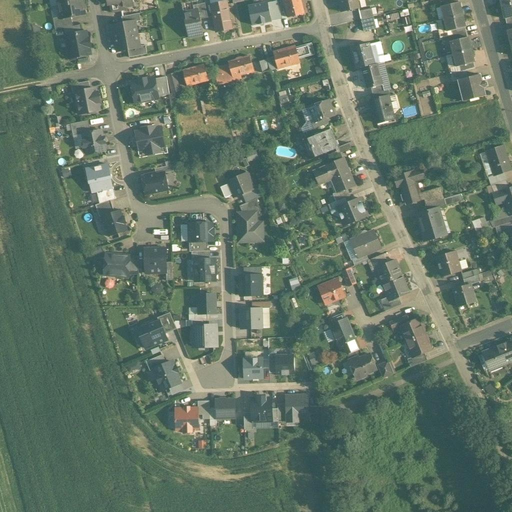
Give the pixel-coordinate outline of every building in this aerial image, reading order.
[(107,0),(108,4),(110,4),(111,10),(112,13),(120,11),(119,8),(133,5),(132,0),(107,0)] [(255,0),(246,2),(250,26),(275,21),(270,0),(255,0)] [(300,0),(283,0),(288,18),(304,14),(300,0)] [(357,0),(339,0),(342,13),(359,9),(357,0)] [(84,1),(59,6),(61,17),(62,19),(71,18),(85,15),(83,5),(84,5),(84,1)] [(211,2),(205,3),(208,18),(213,17),(211,5),(212,5),(211,2)] [(212,5),(211,5),(213,17),(216,32),(232,29),(227,2),(212,5)] [(205,3),(193,6),(194,12),(198,11),(199,20),(208,18),(205,3)] [(445,6),(441,7),(441,8),(442,8),(444,19),(445,19),(463,15),(460,3),(459,3),(445,6)] [(511,4),(502,7),(505,19),(506,19),(511,17),(511,4)] [(377,8),(371,9),(373,17),(379,16),(377,8)] [(371,9),(359,12),(361,20),(362,20),(373,17),(371,9)] [(194,12),(183,14),(188,38),(203,35),(199,20),(198,11),(194,12)] [(139,14),(122,17),(123,24),(135,22),(141,21),(139,14)] [(463,15),(445,19),(447,31),(447,32),(451,31),(465,28),(466,28),(466,27),(463,15)] [(71,18),(62,19),(61,17),(53,19),(56,30),(64,29),(64,28),(73,27),(71,18)] [(373,17),(362,20),(364,32),(376,29),(373,17)] [(444,19),(437,21),(440,34),(447,32),(447,31),(445,19),(444,19)] [(123,24),(113,26),(114,32),(115,39),(137,34),(135,22),(123,24)] [(73,27),(64,28),(64,29),(66,36),(83,32),(82,25),(73,27)] [(465,28),(451,31),(452,36),(466,33),(465,28)] [(83,32),(66,36),(69,54),(67,56),(68,59),(70,61),(74,60),(75,58),(77,57),(89,55),(91,55),(89,47),(91,47),(90,39),(88,39),(86,32),(83,32)] [(466,33),(452,36),(453,41),(468,38),(466,33)] [(137,34),(115,39),(118,52),(128,50),(140,48),(140,47),(137,34)] [(453,41),(450,42),(450,43),(451,43),(454,55),(471,50),(468,38),(469,38),(468,38),(453,41)] [(375,65),(377,64),(385,62),(380,42),(370,45),(375,65)] [(312,43),(297,46),(299,57),(315,54),(312,43)] [(369,43),(351,48),(356,69),(362,68),(375,65),(370,45),(369,43)] [(146,46),(140,47),(140,48),(128,50),(129,58),(147,54),(146,46)] [(295,47),(274,53),(275,57),(278,69),(286,67),(300,63),(295,47)] [(471,50),(454,55),(457,67),(456,67),(460,67),(474,63),(474,62),(471,50)] [(89,55),(77,57),(78,65),(90,62),(89,55)] [(457,67),(454,55),(446,56),(451,74),(461,72),(460,67),(456,67),(457,67)] [(250,56),(228,62),(229,64),(221,66),(226,83),(234,81),(233,78),(254,72),(250,56)] [(275,57),(267,59),(270,71),(278,69),(275,57)] [(267,59),(259,62),(263,73),(270,71),(267,59)] [(460,67),(461,72),(465,71),(475,68),(474,63),(460,67)] [(377,64),(362,68),(368,89),(371,88),(383,85),(377,64)] [(204,65),(183,71),(187,87),(209,81),(204,65)] [(221,66),(213,69),(218,86),(226,83),(221,66)] [(278,69),(270,71),(272,77),(288,73),(286,67),(278,69)] [(461,72),(451,74),(453,82),(459,81),(458,81),(467,78),(465,71),(461,72)] [(175,73),(167,75),(172,94),(180,92),(175,73)] [(467,78),(458,81),(459,81),(464,102),(486,96),(483,88),(487,87),(485,82),(482,83),(480,75),(467,78)] [(140,81),(131,83),(135,103),(159,99),(155,78),(147,80),(146,79),(140,80),(140,81)] [(89,82),(71,85),(73,94),(76,93),(91,90),(89,82)] [(383,85),(371,88),(371,89),(373,94),(384,91),(383,85)] [(91,90),(76,93),(78,103),(77,103),(79,115),(89,113),(90,115),(97,113),(97,111),(100,111),(98,103),(100,102),(98,93),(96,93),(95,89),(91,90)] [(384,91),(373,94),(374,100),(388,96),(391,96),(387,90),(384,91)] [(279,92),(281,103),(288,101),(287,91),(279,92)] [(391,96),(388,96),(393,115),(398,109),(395,95),(391,96)] [(374,100),(372,101),(376,115),(375,116),(377,124),(394,119),(394,117),(393,115),(388,96),(374,100)] [(329,101),(309,108),(315,123),(327,119),(335,116),(329,101)] [(303,110),(308,125),(312,124),(315,123),(309,108),(303,110)] [(315,123),(312,124),(314,129),(329,124),(327,119),(315,123)] [(88,121),(71,124),(73,136),(83,134),(91,133),(88,121)] [(154,127),(142,129),(143,131),(137,133),(140,151),(147,150),(148,155),(159,153),(158,148),(165,146),(161,128),(155,129),(154,127)] [(331,130),(305,141),(313,159),(338,148),(331,130)] [(91,133),(83,134),(84,142),(82,142),(84,148),(86,148),(87,155),(105,151),(104,144),(106,144),(105,138),(103,138),(101,131),(91,133)] [(338,148),(340,153),(351,149),(349,143),(338,148)] [(504,146),(486,152),(494,176),(503,173),(511,170),(504,146)] [(494,176),(486,152),(480,154),(488,178),(493,176),(494,176)] [(343,159),(326,166),(327,167),(331,176),(332,179),(337,192),(338,193),(346,189),(354,186),(343,159)] [(108,164),(103,166),(86,169),(92,193),(97,191),(113,188),(110,179),(111,179),(108,164)] [(173,165),(155,169),(156,175),(165,173),(165,174),(174,172),(173,165)] [(327,167),(314,172),(318,182),(331,176),(327,167)] [(422,170),(395,177),(398,187),(401,186),(406,205),(425,199),(423,193),(417,195),(413,183),(424,179),(422,170)] [(156,175),(142,178),(146,194),(168,190),(165,174),(165,173),(156,175)] [(247,173),(227,182),(234,198),(251,191),(254,190),(247,173)] [(503,173),(494,176),(493,176),(488,178),(490,183),(491,186),(506,181),(503,173)] [(331,176),(318,182),(319,185),(332,179),(331,176)] [(506,181),(491,186),(493,192),(502,190),(502,191),(508,188),(506,181)] [(251,191),(255,200),(256,199),(263,196),(260,187),(254,190),(251,191)] [(511,187),(508,188),(502,191),(502,190),(493,192),(494,195),(497,205),(506,202),(508,208),(511,216),(511,215),(511,187)] [(97,191),(100,204),(111,201),(116,199),(113,188),(97,191)] [(441,188),(423,193),(425,199),(427,205),(444,199),(441,188)] [(346,189),(338,193),(337,192),(333,194),(336,202),(345,198),(349,196),(350,196),(346,189)] [(461,194),(444,199),(446,206),(464,201),(461,194)] [(333,210),(330,211),(332,215),(341,219),(344,226),(351,223),(354,224),(355,221),(367,216),(360,198),(347,204),(333,210)] [(336,202),(331,204),(333,210),(347,204),(345,198),(336,202)] [(256,213),(256,214),(261,211),(256,199),(255,200),(240,206),(243,214),(256,213)] [(444,199),(427,205),(429,211),(439,208),(446,206),(444,199)] [(100,204),(96,206),(100,218),(102,217),(102,216),(115,212),(111,201),(100,204)] [(429,211),(417,215),(425,242),(444,236),(442,228),(439,218),(441,217),(439,208),(429,211)] [(508,208),(494,212),(493,222),(508,217),(511,216),(508,208)] [(115,212),(102,216),(102,217),(104,223),(103,224),(105,231),(107,230),(109,237),(128,231),(125,224),(127,224),(124,216),(123,217),(121,210),(115,212)] [(243,214),(238,214),(239,242),(263,241),(262,223),(257,223),(256,214),(256,213),(243,214)] [(493,222),(492,222),(493,228),(495,227),(510,223),(508,217),(493,222)] [(212,223),(189,224),(190,242),(208,242),(213,241),(212,236),(214,235),(213,230),(212,229),(212,223)] [(511,230),(510,223),(495,227),(499,238),(509,235),(511,233),(511,230)] [(374,230),(351,240),(358,258),(358,259),(367,255),(382,249),(374,230)] [(358,258),(351,240),(345,243),(352,260),(358,258)] [(208,242),(190,242),(190,252),(192,252),(210,251),(208,251),(208,242)] [(166,249),(145,250),(146,273),(166,273),(166,263),(166,249)] [(210,251),(192,252),(192,260),(195,260),(210,260),(210,259),(210,251)] [(456,252),(436,258),(441,277),(462,271),(459,262),(456,252)] [(369,260),(368,261),(372,271),(377,269),(377,268),(388,263),(384,254),(369,260)] [(130,257),(106,255),(105,275),(129,277),(129,275),(129,268),(130,257)] [(358,258),(352,260),(355,266),(368,261),(369,260),(367,255),(358,259),(358,258)] [(134,270),(139,270),(138,257),(130,257),(129,268),(134,268),(134,270)] [(210,260),(195,260),(196,282),(215,281),(214,259),(210,259),(210,260)] [(352,260),(344,264),(346,270),(350,268),(355,266),(352,260)] [(388,263),(377,268),(377,269),(383,283),(401,275),(395,260),(388,263)] [(466,260),(459,262),(462,271),(469,269),(466,260)] [(346,270),(343,271),(349,286),(356,283),(350,268),(346,270)] [(479,269),(462,274),(464,280),(478,275),(481,274),(479,269)] [(262,275),(240,276),(241,296),(263,296),(262,275)] [(383,283),(382,283),(388,298),(389,301),(399,297),(409,293),(401,275),(383,283)] [(478,275),(464,280),(466,286),(471,284),(480,282),(478,275)] [(289,280),(292,290),(301,288),(298,277),(289,280)] [(337,280),(319,288),(326,304),(344,296),(337,280)] [(466,286),(453,290),(455,295),(459,307),(476,302),(471,284),(466,286)] [(216,294),(198,295),(199,315),(216,314),(216,294)] [(399,297),(389,301),(388,298),(381,300),(385,312),(402,305),(399,297)] [(261,309),(241,309),(242,329),(262,329),(261,309)] [(327,315),(329,320),(339,315),(337,310),(327,315)] [(343,314),(339,315),(329,320),(331,325),(345,319),(343,314)] [(407,315),(390,322),(394,333),(402,330),(400,326),(410,322),(407,315)] [(345,319),(331,325),(332,327),(331,330),(335,340),(338,341),(340,348),(344,349),(345,349),(358,343),(356,338),(354,339),(349,327),(345,319)] [(410,322),(400,326),(402,330),(407,342),(425,334),(419,319),(410,322)] [(167,340),(160,322),(138,330),(146,349),(167,340)] [(215,327),(195,328),(195,346),(215,345),(215,327)] [(425,334),(407,342),(413,357),(413,358),(424,353),(432,350),(425,334)] [(511,343),(511,340),(482,352),(484,356),(489,370),(490,372),(511,363),(511,343)] [(358,343),(345,349),(347,355),(361,349),(358,343)] [(316,353),(309,356),(312,364),(320,361),(316,353)] [(424,353),(413,358),(413,357),(407,360),(411,368),(425,362),(427,361),(424,353)] [(370,354),(360,358),(359,357),(349,361),(357,379),(360,377),(363,378),(366,377),(367,374),(376,370),(370,354)] [(294,355),(276,355),(276,375),(295,375),(294,355)] [(489,370),(484,356),(478,358),(484,372),(489,370)] [(263,359),(244,360),(245,379),(263,378),(263,359)] [(172,361),(153,369),(162,391),(181,383),(176,373),(178,372),(178,371),(176,366),(174,367),(172,361)] [(388,361),(385,362),(377,365),(383,379),(394,374),(388,361)] [(493,384),(487,387),(490,392),(496,389),(493,384)] [(307,395),(287,396),(287,422),(299,422),(299,418),(308,418),(307,395)] [(258,399),(252,399),(252,423),(272,422),(272,398),(266,398),(265,397),(258,397),(258,399)] [(235,400),(216,401),(216,418),(236,417),(235,400)] [(184,407),(184,408),(175,408),(176,431),(183,431),(183,434),(193,433),(193,431),(200,431),(199,408),(190,408),(190,407),(184,407)] [(207,448),(206,440),(198,440),(199,448),(207,448)]
